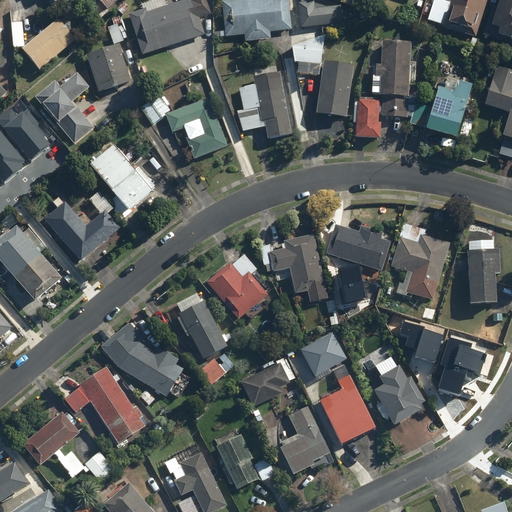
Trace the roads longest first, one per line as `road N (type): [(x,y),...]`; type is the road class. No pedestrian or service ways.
road 1 (residential): [(511,203),(401,177),(271,190),(182,237),(0,391)]
road 2 (residential): [(511,395),(447,460),(337,511)]
